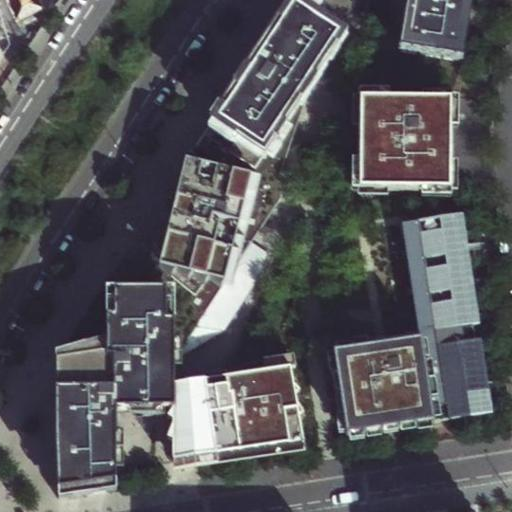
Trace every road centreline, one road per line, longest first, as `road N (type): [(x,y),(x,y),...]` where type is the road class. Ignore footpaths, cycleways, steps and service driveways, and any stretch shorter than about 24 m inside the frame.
road 1 (primary): [(0,307),(203,0)]
road 2 (residential): [(511,462),(197,511)]
road 3 (primary): [(106,0),(0,160)]
